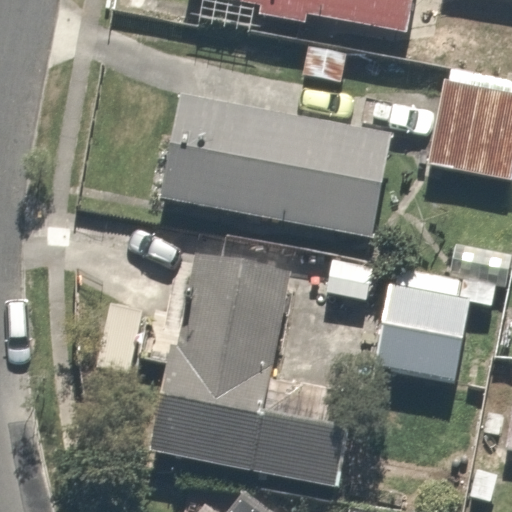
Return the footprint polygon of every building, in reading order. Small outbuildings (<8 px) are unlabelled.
[(394,0),(182,0),(386,40),(394,0)] [(288,31),(278,80),(342,93),(352,44),(288,31)] [(511,140),(511,94),(430,82),(415,173),(505,188),(511,140)] [(374,150),(171,112),(154,205),(357,243),(374,150)] [(249,427),(279,276),(184,257),(143,461),(326,498),(337,445),(249,427)] [(163,271),(108,259),(101,297),(155,308),(163,271)] [(465,284),(379,275),(368,373),(455,383),(465,284)] [(511,377),(506,377),(494,454),(511,456),(511,377)] [(257,511),(230,491),(214,511),(257,511)]
